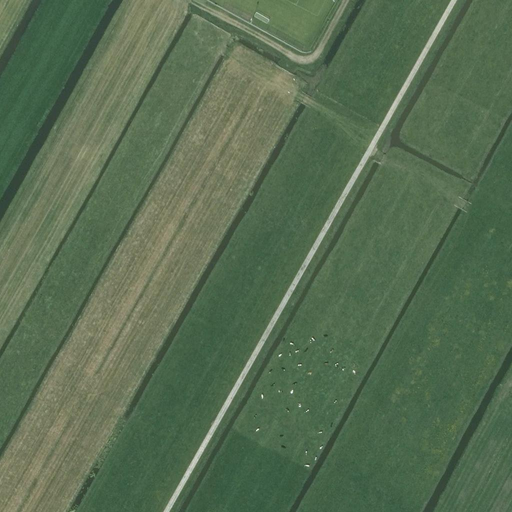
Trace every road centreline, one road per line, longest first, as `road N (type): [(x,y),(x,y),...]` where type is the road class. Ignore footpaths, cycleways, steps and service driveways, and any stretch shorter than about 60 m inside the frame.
road 1 (track): [(455,0),(167,511)]
road 2 (track): [(189,0),(297,60),(317,53),(346,0)]
